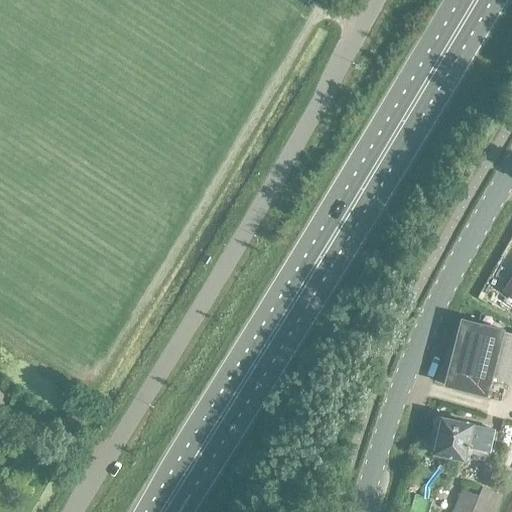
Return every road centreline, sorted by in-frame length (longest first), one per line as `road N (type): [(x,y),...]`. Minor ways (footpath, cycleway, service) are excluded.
road 1 (unclassified): [(71,511),(375,0)]
road 2 (primary): [(471,0),(178,481)]
road 3 (tertiary): [(364,511),(443,290),(511,170)]
